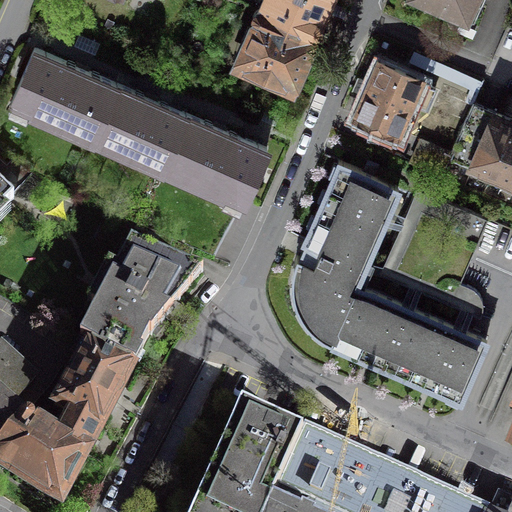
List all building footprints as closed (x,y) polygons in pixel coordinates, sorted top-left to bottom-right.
[(259,8),(316,33),(316,31),(318,26),(329,1),(328,0),(264,0),(261,8),(260,8),(259,8)] [(428,0),(466,16),(473,0),(428,0)] [(313,38),(316,33),(259,8),(258,8),(256,9),(255,10),(253,15),(253,16),(253,17),(253,19),(254,20),(255,21),(236,64),(292,88),(313,38)] [(78,122),(95,129),(116,82),(88,71),(61,59),(61,58),(34,47),(12,100),(13,100),(15,97),(29,103),(28,106),(76,127),(78,122)] [(483,79),(415,49),(410,61),(439,74),(470,88),(467,100),(472,103),(473,101),(483,79)] [(369,87),(358,112),(398,130),(410,101),(426,108),(435,87),(419,80),(420,78),(380,61),(369,87)] [(148,152),(164,159),(185,112),(150,97),(116,82),(95,129),(91,138),(93,139),(96,130),(113,137),(111,142),(146,157),(148,152)] [(511,118),(486,107),(473,101),(472,103),(451,151),(450,152),(492,170),(489,177),(511,187),(511,118)] [(185,112),(164,159),(161,168),(162,169),(166,160),(182,167),(180,172),(228,193),(230,189),(244,195),(242,199),(243,199),(266,147),(215,125),(185,112)] [(410,162),(440,175),(450,152),(451,151),(421,138),(416,150),(410,162)] [(414,306),(421,289),(481,315),(482,312),(483,308),(483,304),(482,301),(481,297),(480,294),(478,291),(475,288),(472,286),(468,284),(460,281),(488,217),(417,187),(379,271),(409,284),(402,300),(356,280),(360,272),(398,184),(374,174),(376,168),(366,163),(364,169),(339,159),(304,238),(320,246),(317,254),(313,262),(305,258),(297,255),(293,265),(292,275),(292,286),(293,295),(295,303),(299,311),(303,318),(309,325),(316,332),(324,337),(333,341),(372,358),(427,382),(461,397),(487,337),(414,306)] [(0,222),(10,212),(5,206),(13,197),(0,184),(0,222)] [(96,307),(79,339),(90,344),(133,367),(150,335),(151,335),(177,303),(203,271),(131,240),(117,267),(108,262),(87,302),(96,307)] [(0,442),(23,416),(10,405),(36,376),(1,344),(0,345),(0,442)] [(57,438),(80,451),(93,427),(99,430),(116,398),(133,367),(90,344),(71,379),(69,378),(54,405),(70,414),(58,437),(57,438)] [(267,511),(303,432),(302,432),(272,418),(242,404),(193,511),(267,511)] [(57,438),(58,437),(35,422),(35,421),(35,420),(34,419),(34,418),(33,418),(32,417),(31,416),(30,415),(29,415),(27,415),(26,415),(25,415),(24,415),(23,416),(0,442),(0,465),(44,494),(60,503),(86,454),(80,451),(57,438)] [(305,426),(302,432),(303,432),(267,511),(488,511),(489,509),(426,481),(370,455),(305,426)] [(489,509),(488,511),(511,511),(511,497),(498,491),(489,509)]
